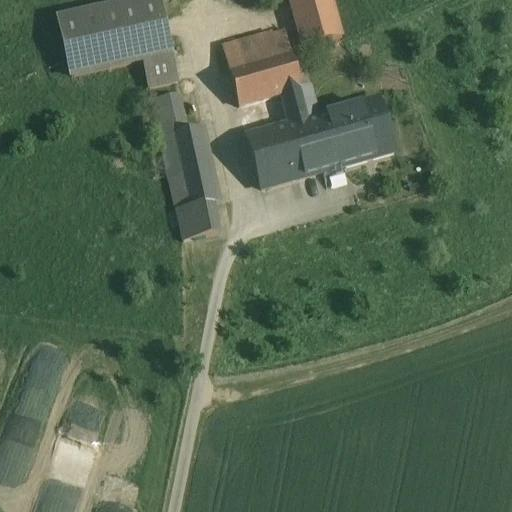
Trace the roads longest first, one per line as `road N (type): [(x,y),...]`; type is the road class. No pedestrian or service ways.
road 1 (track): [(511,307),(196,402)]
road 2 (residential): [(218,289),(174,511)]
